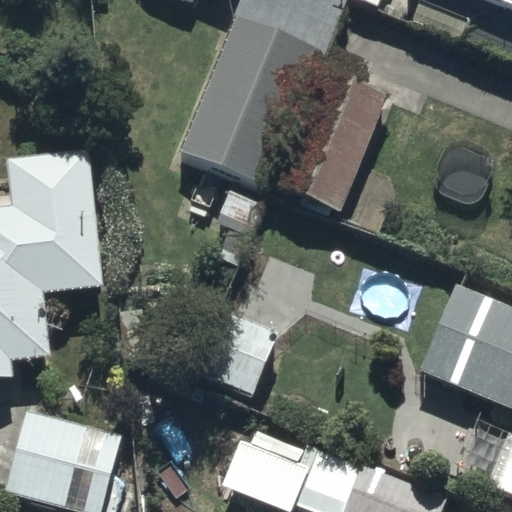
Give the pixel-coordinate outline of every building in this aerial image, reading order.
[(511,0),(477,0),(462,42),(511,59),(511,0)] [(320,50),(238,16),(182,153),(264,186),(320,50)] [(341,213),(389,97),(322,69),(274,186),(341,213)] [(0,379),(15,378),(13,360),(53,356),(46,292),(103,286),(89,149),(7,158),(12,204),(0,204),(0,379)] [(511,307),(456,284),(421,370),(511,408),(511,307)] [(106,511),(125,436),(25,412),(4,497),(64,511),(106,511)] [(511,493),(509,497),(511,498),(511,438),(510,437),(490,485),(511,493)] [(439,511),(445,497),(318,448),(309,470),(239,443),(222,488),(283,511),(292,511),(296,503),(320,511),(439,511)]
